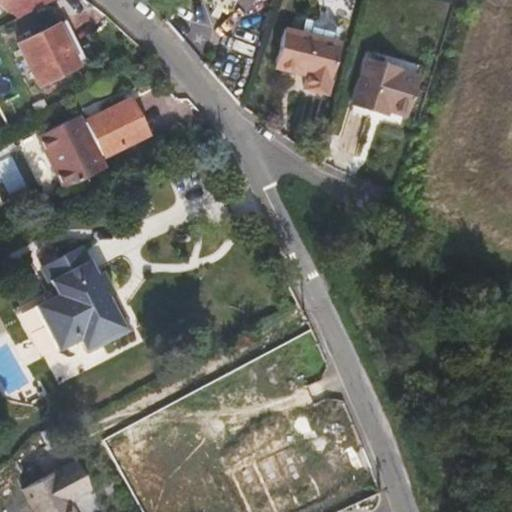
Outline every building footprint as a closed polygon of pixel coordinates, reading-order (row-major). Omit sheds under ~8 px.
[(0,0),(0,5),(17,18),(52,0),(0,0)] [(331,19),(321,16),(314,20),(306,18),(302,33),(335,41),(337,41),(341,27),(335,25),(331,19)] [(66,19),(57,24),(78,65),(87,61),(66,19)] [(57,24),(18,43),(38,85),(78,65),(57,24)] [(302,33),(283,28),(273,67),(305,75),(302,88),(326,94),(330,81),(340,42),(337,41),(335,41),(302,33)] [(400,68),(366,57),(351,104),(371,111),(373,105),(386,109),(406,116),(418,78),(399,72),(400,68)] [(148,132),(131,99),(82,123),(78,115),(37,135),(64,188),(104,168),(98,157),(148,132)] [(373,105),(371,111),(384,115),(386,109),(373,105)] [(92,274),(77,246),(34,269),(48,296),(30,306),(56,352),(76,341),(81,351),(83,350),(122,329),(104,296),(109,293),(97,271),(92,274)] [(129,331),(109,293),(104,296),(122,329),(83,350),(86,355),(129,331)] [(469,336),(485,345),(494,330),(478,321),(469,336)] [(52,426),(39,433),(45,446),(59,438),(52,426)] [(242,479),(256,511),(292,511),(323,499),(303,453),(242,479)] [(76,460),(23,490),(34,511),(75,511),(69,501),(91,488),(76,460)]
